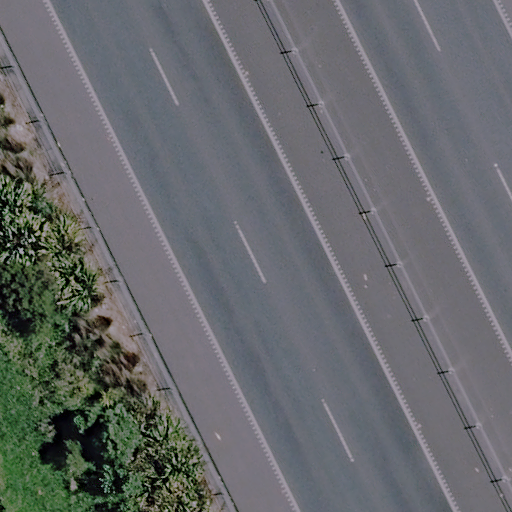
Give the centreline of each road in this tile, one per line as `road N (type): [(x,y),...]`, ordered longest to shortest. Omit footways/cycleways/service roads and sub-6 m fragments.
road 1 (motorway): [(369,511),(118,0)]
road 2 (motorway): [(434,0),(511,158)]
